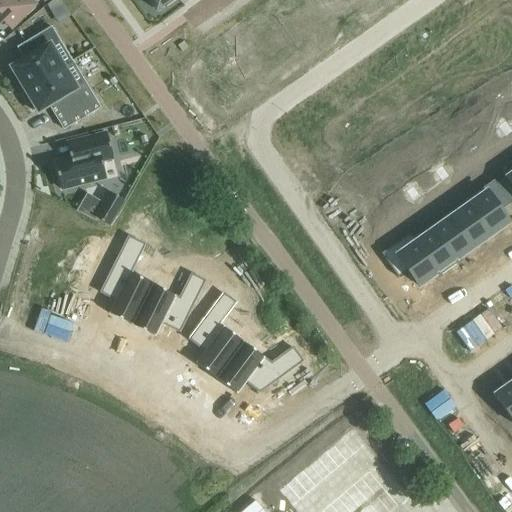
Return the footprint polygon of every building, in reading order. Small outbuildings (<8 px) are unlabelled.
[(29,0),(0,0),(0,22),(2,21),(10,29),(15,24),(34,5),(29,0)] [(53,0),(47,6),(50,11),(62,5),(58,0),(53,0)] [(148,0),(156,10),(164,4),(166,8),(176,0),(148,0)] [(511,9),(505,0),(494,0),(482,9),(504,40),(511,34),(511,9)] [(466,20),(462,23),(481,49),(471,56),(485,75),(496,68),(494,65),(511,52),(511,51),(510,48),(504,40),(482,9),(479,11),(477,7),(463,17),(466,20)] [(72,61),(51,27),(24,43),(32,55),(11,67),(13,71),(9,74),(19,89),(23,87),(25,90),(72,61)] [(429,47),(409,61),(431,92),(450,78),(461,93),(471,86),(457,66),(447,73),(429,47)] [(393,72),(389,74),(408,101),(398,107),(412,127),(423,119),(413,105),(431,92),(409,61),(406,63),(404,59),(390,69),(393,72)] [(63,129),(100,108),(72,61),(25,90),(26,93),(23,95),(32,111),(35,108),(38,112),(51,104),(57,114),(55,115),(63,129)] [(355,98),(336,112),(358,144),(377,130),(387,144),(397,137),(384,118),(374,125),(355,98)] [(319,124),(316,126),(335,152),(322,162),(335,181),(350,171),(345,165),(364,152),(358,144),(336,112),(333,114),(331,111),(317,121),(319,124)] [(505,122),(498,127),(505,137),(511,132),(505,122)] [(106,133),(80,140),(66,143),(70,158),(54,162),(61,190),(105,179),(101,162),(113,159),(106,133)] [(442,167),(435,172),(442,181),(448,177),(442,167)] [(504,173),(494,181),(508,200),(511,197),(511,173),(507,177),(504,173)] [(486,192),(468,205),(491,236),(509,223),(498,207),(508,200),(494,181),(483,188),(486,192)] [(413,187),(406,192),(413,202),(420,197),(413,187)] [(406,192),(400,197),(407,206),(413,202),(406,192)] [(103,204),(95,218),(96,218),(109,226),(124,201),(110,193),(103,204)] [(468,205),(450,217),(473,249),(491,236),(468,205)] [(450,217),(433,230),(456,262),(457,262),(456,261),(473,249),(450,217)] [(433,230),(415,242),(438,275),(456,262),(433,230)] [(130,274),(145,245),(128,237),(100,293),(110,298),(111,297),(116,299),(109,314),(132,326),(152,285),(130,274)] [(29,247),(21,272),(37,277),(36,281),(52,285),(53,282),(65,285),(70,269),(91,276),(99,249),(62,238),(57,256),(29,247)] [(394,251),(384,258),(398,278),(408,271),(419,287),(437,274),(438,275),(415,242),(397,255),(394,251)] [(179,299),(152,285),(132,326),(155,337),(162,323),(167,325),(167,327),(179,333),(205,281),(191,275),(179,299)] [(228,313),(236,303),(223,294),(189,340),(200,348),(201,347),(205,350),(196,363),(216,379),(244,343),(252,331),(228,313)] [(271,364),(244,343),(216,379),(237,395),(247,382),(251,385),(250,386),(260,393),(303,362),(293,348),(271,364)] [(511,382),(511,383),(494,395),(511,421),(511,382)]
